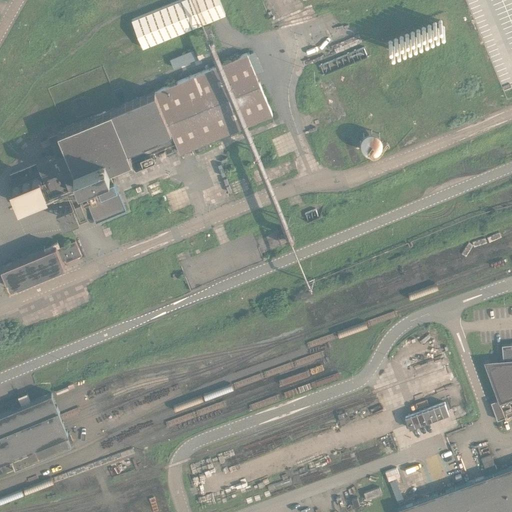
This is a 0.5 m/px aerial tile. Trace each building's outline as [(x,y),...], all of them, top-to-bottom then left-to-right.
[(224,14),(218,0),(177,0),(142,14),(132,19),(143,46),(185,29),(224,14)] [(170,57),(173,66),(196,57),(192,48),(170,57)] [(23,168),(9,173),(13,183),(13,184),(38,173),(40,172),(45,185),(44,185),(42,182),(33,186),(36,195),(58,186),(59,188),(68,185),(72,196),(83,192),(83,193),(88,206),(89,207),(93,216),(95,221),(113,214),(125,209),(118,193),(115,186),(113,179),(108,168),(121,163),(129,160),(131,162),(132,162),(133,163),(135,166),(154,158),(152,153),(152,152),(151,151),(152,150),(163,146),(165,152),(173,149),(171,146),(170,143),(173,142),(175,141),(179,151),(180,151),(188,148),(193,146),(196,144),(198,150),(209,145),(207,140),(216,136),(234,129),(271,113),(260,86),(254,72),(250,60),(247,53),(246,52),(190,75),(188,76),(154,90),(136,98),(127,101),(126,102),(119,105),(118,105),(113,107),(101,112),(94,115),(88,117),(71,124),(64,127),(63,128),(47,134),(56,154),(53,155),(41,160),(23,168)] [(15,141),(23,150),(32,142),(23,133),(15,141)] [(380,149),(381,136),(368,135),(367,148),(380,149)] [(156,182),(149,185),(147,186),(151,197),(163,193),(158,181),(156,182)] [(14,261),(1,266),(9,287),(64,264),(62,259),(65,258),(66,260),(80,254),(75,240),(60,246),(60,247),(57,248),(55,244),(16,260),(16,258),(13,259),(14,261)] [(511,342),(501,344),(502,361),(487,362),(499,397),(490,401),(496,419),(511,413),(511,342)] [(0,472),(14,466),(70,443),(71,443),(73,442),(68,432),(67,432),(56,405),(51,393),(51,392),(29,401),(21,404),(0,412),(0,472)] [(448,412),(447,410),(443,401),(404,416),(407,424),(408,427),(448,412)] [(481,456),(484,466),(494,463),(491,453),(481,456)] [(414,501),(397,507),(398,511),(511,511),(511,464),(498,470),(484,475),(465,482),(463,483),(461,483),(459,484),(436,492),(435,493),(420,498),(416,500),(414,501)] [(378,486),(363,492),(366,499),(381,493),(378,486)]
